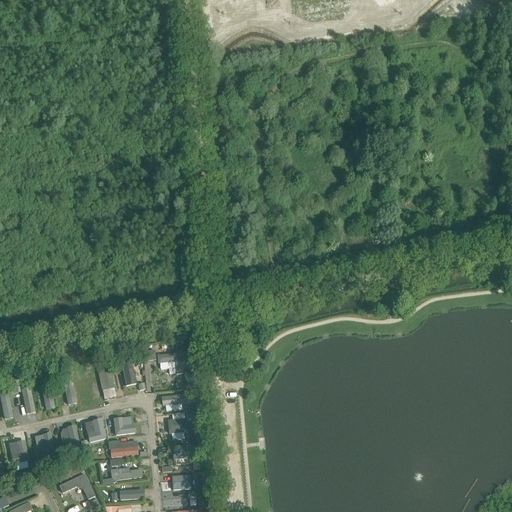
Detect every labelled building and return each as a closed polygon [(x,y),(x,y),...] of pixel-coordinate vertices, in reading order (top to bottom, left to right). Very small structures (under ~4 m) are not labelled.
[(181,355),(158,357),(159,364),(160,364),(160,370),(169,369),(169,375),(176,375),(183,374),(181,355)] [(121,363),(126,387),(134,385),(129,362),(121,363)] [(102,391),(114,389),(110,369),(98,372),(100,379),(102,391)] [(68,406),(76,404),(71,380),(63,382),(68,406)] [(42,386),(47,410),(54,409),(50,385),(42,386)] [(27,415),(35,413),(30,389),(22,391),(27,415)] [(0,396),(5,420),(13,419),(8,395),(0,396)] [(187,404),(186,396),(162,399),(163,406),(187,404)] [(202,413),(193,413),(194,420),(194,421),(203,420),(202,413)] [(122,419),(114,420),(116,436),(135,434),(134,426),(123,427),(122,419)] [(186,420),(168,422),(170,435),(172,434),(172,441),(184,439),(184,433),(187,433),(186,420)] [(101,421),(85,425),(90,443),(105,439),(101,421)] [(79,446),(75,427),(68,429),(70,440),(62,442),(64,450),(79,446)] [(51,435),(43,437),(46,448),(38,450),(39,457),(55,454),(51,435)] [(112,450),(111,451),(111,459),(137,456),(136,448),(121,450),(120,442),(112,442),(112,450)] [(29,461),(25,443),(9,446),(12,457),(13,457),(13,460),(12,460),(13,464),(29,461)] [(173,448),(174,460),(191,459),(190,447),(173,448)] [(81,466),(75,469),(78,474),(83,472),(81,466)] [(116,481),(141,478),(140,471),(129,472),(128,469),(114,471),(116,480),(112,480),(113,484),(116,483),(116,481)] [(63,494),(77,487),(83,490),(88,500),(95,497),(85,475),(60,487),(63,494)] [(190,477),(173,478),(173,491),(191,490),(190,477)] [(120,501),(143,499),(144,498),(144,493),(143,492),(143,491),(120,493),(120,501)] [(97,500),(91,503),(94,510),(100,507),(97,500)]
